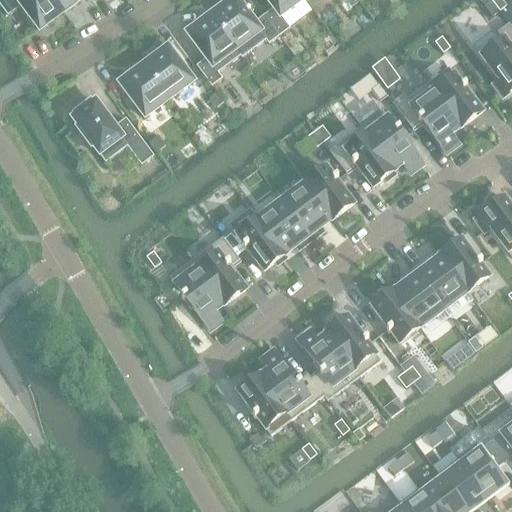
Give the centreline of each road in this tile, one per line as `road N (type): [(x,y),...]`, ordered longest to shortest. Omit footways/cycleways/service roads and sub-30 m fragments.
road 1 (residential): [(511,139),(151,402)]
road 2 (residential): [(151,402),(0,144)]
road 3 (residential): [(0,98),(159,0)]
road 4 (unclassified): [(79,511),(0,384)]
road 5 (residential): [(214,511),(151,402)]
